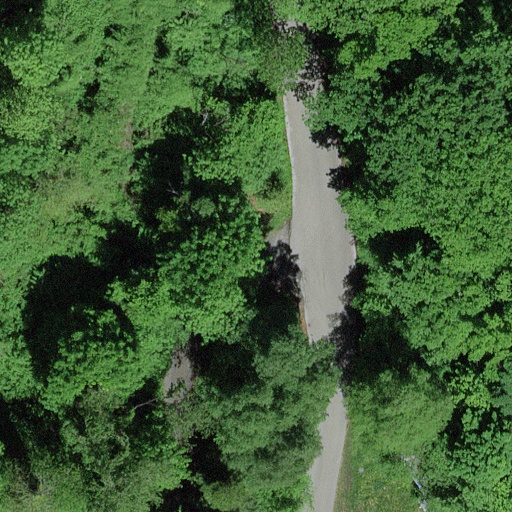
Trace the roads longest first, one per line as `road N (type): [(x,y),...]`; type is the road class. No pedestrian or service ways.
road 1 (track): [(282,0),(326,242),(213,285),(187,359),(190,511)]
road 2 (residential): [(313,511),(331,355),(326,242)]
